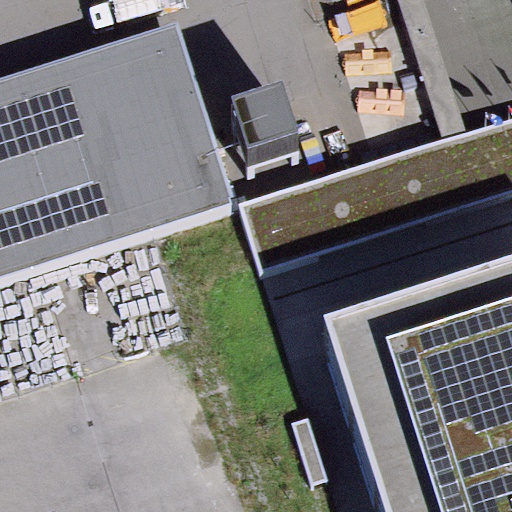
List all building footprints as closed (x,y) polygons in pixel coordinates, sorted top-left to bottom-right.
[(298,0),(348,157),(454,124),(415,0),(298,0)] [(194,31),(0,91),(0,277),(246,201),(194,31)] [(284,109),(228,127),(246,184),(302,166),(284,109)] [(511,125),(255,206),(271,257),(359,230),(511,181),(511,125)] [(387,511),(511,511),(511,255),(326,313),(387,511)]
